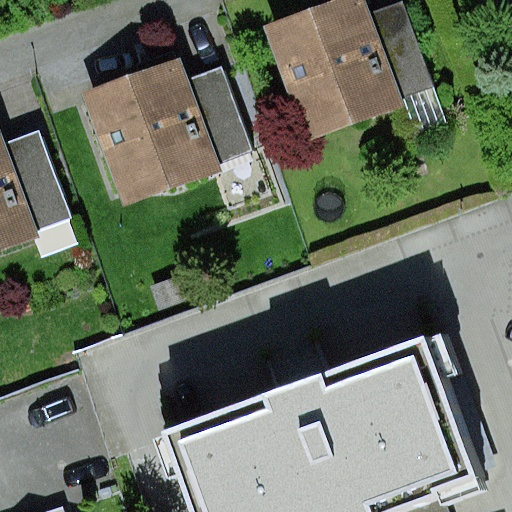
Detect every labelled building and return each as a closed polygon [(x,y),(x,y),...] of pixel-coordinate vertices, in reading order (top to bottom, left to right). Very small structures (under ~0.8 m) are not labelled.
[(308,142),(406,106),(403,97),(373,13),(367,0),(348,0),(267,30),(308,142)] [(402,3),(373,13),(403,97),(433,86),(402,3)] [(121,207),(219,171),(216,163),(187,83),(178,59),(80,95),(121,207)] [(222,70),(187,83),(216,163),(252,151),(222,70)] [(39,132),(3,145),(35,231),(70,218),(39,132)] [(0,252),(38,239),(35,231),(3,145),(0,136),(0,252)] [(189,274),(151,288),(161,313),(198,299),(189,274)] [(278,391),(174,432),(200,511),(416,511),(447,501),(480,488),(422,334),(328,371),(278,391)] [(450,511),(447,501),(416,511),(450,511)]
